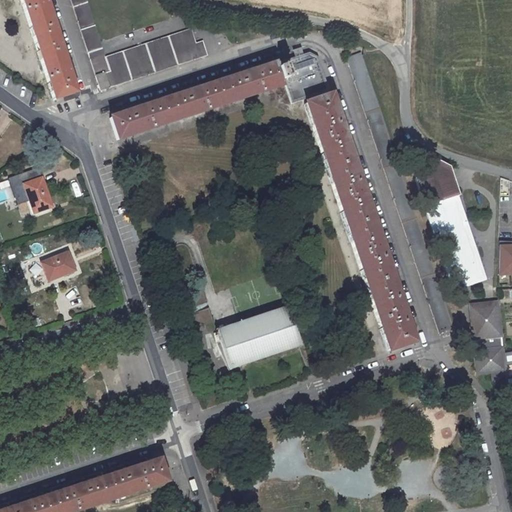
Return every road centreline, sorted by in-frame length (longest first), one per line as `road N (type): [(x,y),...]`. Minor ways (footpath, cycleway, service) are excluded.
road 1 (residential): [(90,102),(280,40),(327,41),(434,348)]
road 2 (residential): [(434,348),(180,434)]
road 3 (residential): [(198,0),(313,18),(362,33),(399,59)]
road 4 (residential): [(57,133),(86,152),(137,309)]
road 5 (residential): [(180,434),(0,495)]
road 6 (residential): [(399,59),(415,134),(440,155),(511,174)]
road 7 (residential): [(0,354),(137,309)]
road 8 (residential): [(137,309),(180,434)]
